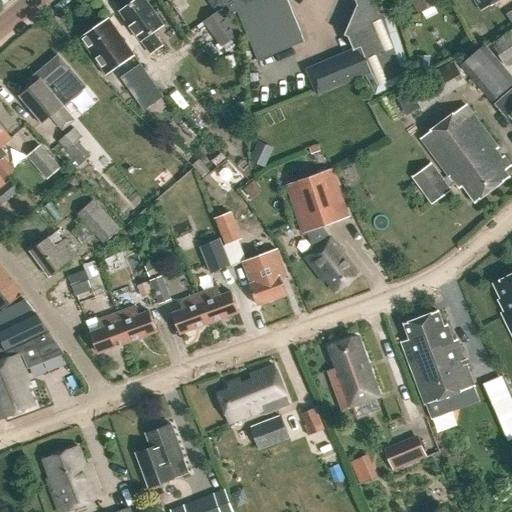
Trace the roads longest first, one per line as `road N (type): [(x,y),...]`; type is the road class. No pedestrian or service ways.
road 1 (residential): [(109,400),(432,279),(511,215)]
road 2 (residential): [(109,400),(0,250)]
